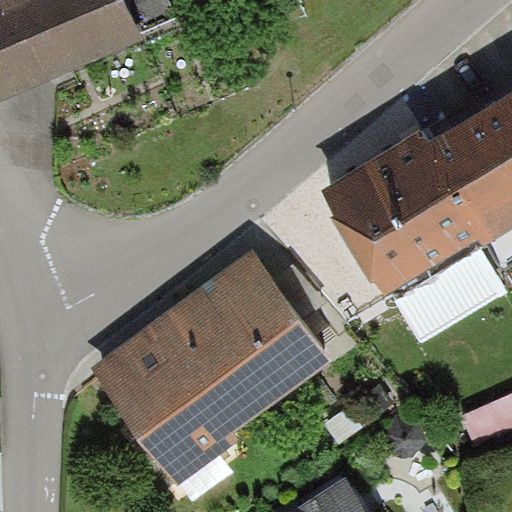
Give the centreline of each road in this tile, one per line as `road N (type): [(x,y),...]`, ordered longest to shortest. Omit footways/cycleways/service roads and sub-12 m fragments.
road 1 (residential): [(41,294),(212,234),(465,0)]
road 2 (unclassified): [(41,294),(41,511)]
